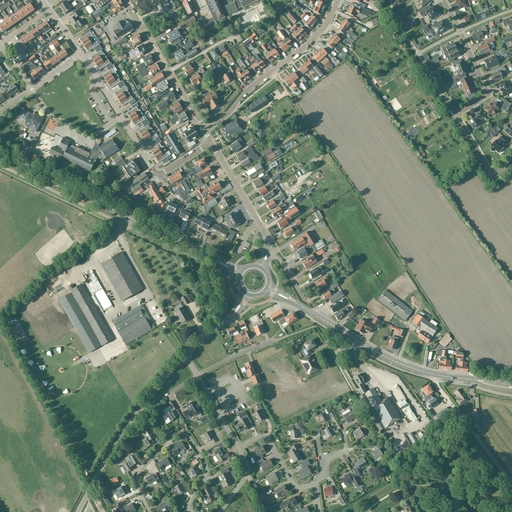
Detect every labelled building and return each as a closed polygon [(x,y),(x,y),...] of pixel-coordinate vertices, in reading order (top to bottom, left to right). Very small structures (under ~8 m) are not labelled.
[(35,7),(30,0),(29,0),(25,3),(27,6),(24,8),(29,15),(34,11),(33,8),(35,7)] [(97,4),(100,9),(103,6),(109,2),(108,1),(109,0),(111,1),(112,0),(100,0),(101,0),(99,1),(100,2),(97,4)] [(113,2),(109,5),(114,14),(124,8),(119,0),(114,0),(112,1),(113,2)] [(171,11),(176,9),(177,8),(176,6),(175,6),(171,0),(164,0),(160,2),(159,0),(158,0),(155,2),(156,4),(161,15),(171,10),(171,11)] [(179,0),(181,3),(182,2),(188,16),(196,12),(190,0),(179,0)] [(215,23),(225,18),(222,11),(226,9),(229,16),(233,14),(229,5),(225,7),(221,9),(216,0),(195,0),(196,1),(197,0),(204,0),(213,18),(203,22),(208,31),(216,26),(215,23)] [(235,0),(233,1),(234,3),(229,5),(233,14),(238,12),(237,9),(242,7),(243,9),(260,0),(235,0)] [(462,0),(455,0),(456,1),(457,3),(455,3),(456,6),(455,7),(456,10),(457,10),(458,10),(464,7),(465,8),(468,7),(464,0),(463,0),(462,0)] [(64,14),(70,10),(73,14),(83,6),(80,2),(76,5),(77,6),(74,8),(72,4),(68,7),(65,3),(59,7),(64,14)] [(319,2),(316,7),(323,10),(326,5),(319,2)] [(296,3),(294,6),(301,11),(304,8),(296,3)] [(22,10),(19,12),(24,18),(29,15),(24,8),(23,6),(21,8),(22,10)] [(358,14),(360,11),(359,10),(357,9),(351,6),(347,14),(353,17),(355,12),(358,14)] [(426,7),(418,12),(422,17),(427,14),(431,21),(440,15),(434,6),(428,10),(426,7)] [(316,7),(314,12),(321,16),(323,10),(316,7)] [(102,8),(92,14),(95,19),(105,13),(102,8)] [(17,13),(14,15),(19,22),(24,18),(19,12),(17,9),(15,11),(17,13)] [(477,21),(490,16),(488,10),(475,16),(477,21)] [(74,17),(69,21),(75,29),(78,27),(79,29),(84,25),(81,20),(78,21),(76,18),(80,15),(78,11),(72,15),(74,17)] [(7,17),(13,26),(19,22),(14,15),(13,13),(11,14),(12,17),(9,19),(7,17)] [(298,20),(291,13),(287,16),(294,23),(298,20)] [(307,16),(304,13),(302,15),(314,26),(318,21),(311,16),(310,18),(307,16)] [(304,19),(306,22),(304,24),(310,30),(314,26),(302,15),(301,17),(303,20),(304,19)] [(471,15),(464,18),(467,24),(474,21),(471,15)] [(4,22),(4,23),(8,29),(13,26),(7,17),(6,18),(7,20),(4,22)] [(179,25),(181,30),(196,22),(194,17),(179,25)] [(232,18),(226,20),(228,26),(229,25),(231,30),(236,28),(232,18)] [(371,20),(374,26),(379,24),(376,18),(371,20)] [(509,18),(502,21),(504,27),(508,26),(510,31),(511,29),(511,20),(510,22),(509,18)] [(0,29),(3,33),(8,29),(4,23),(4,22),(2,20),(0,21),(2,24),(0,25),(0,29)] [(115,26),(117,29),(116,29),(116,30),(113,32),(118,40),(121,38),(121,39),(131,33),(130,32),(134,30),(129,23),(127,24),(127,23),(124,22),(123,23),(122,21),(115,26)] [(345,21),(341,26),(352,33),(353,31),(348,27),(350,24),(345,21)] [(439,35),(442,33),(448,29),(443,21),(432,27),(433,29),(430,31),(433,37),(437,35),(438,35),(439,35)] [(46,23),(41,26),(44,31),(46,34),(51,30),(49,28),(46,23)] [(41,26),(36,30),(39,35),(44,31),(41,26)] [(341,26),(338,31),(343,35),(344,33),(352,38),(354,34),(352,33),(341,26)] [(479,32),(471,36),(474,42),(480,39),(480,40),(481,40),(482,39),(483,38),(483,36),(488,34),(485,26),(478,29),(479,32)] [(290,30),(293,33),(292,34),(293,35),(292,36),(298,42),(302,38),(296,32),(295,30),(292,28),(290,30)] [(300,28),(296,32),(302,38),(306,34),(300,28)] [(79,39),(84,46),(94,39),(90,32),(91,32),(89,29),(84,33),(85,35),(79,39)] [(34,38),(37,36),(37,37),(37,38),(38,39),(39,39),(41,41),(43,40),(41,37),(39,35),(36,30),(31,33),(34,38)] [(168,42),(169,44),(171,44),(175,42),(176,44),(181,42),(179,39),(182,38),(177,30),(175,32),(174,31),(167,36),(169,40),(169,41),(168,42)] [(280,38),(282,41),(284,43),(289,49),(293,46),(288,39),(288,40),(281,30),(277,33),(281,38),(280,38)] [(33,43),(31,40),(34,38),(31,33),(25,37),(32,47),(35,46),(33,43)] [(254,34),(248,38),(249,39),(252,44),(258,39),(254,34)] [(132,42),(129,44),(130,47),(133,45),(134,47),(142,43),(139,39),(140,38),(138,35),(130,39),(132,42)] [(335,35),(331,40),(341,49),(342,50),(344,47),(338,42),(340,40),(335,35)] [(31,48),(32,47),(25,37),(20,40),(22,42),(20,44),(24,50),(27,49),(26,48),(29,46),(31,48)] [(479,52),(480,56),(490,52),(490,53),(493,52),(491,48),(489,49),(488,48),(490,47),(489,44),(495,41),(493,37),(485,41),(487,44),(477,48),(478,49),(477,50),(478,52),(479,52)] [(94,48),(95,51),(101,47),(99,45),(98,45),(94,39),(84,46),(88,52),(94,48)] [(252,44),(249,39),(243,44),(246,48),(249,46),(252,44)] [(56,40),(51,44),(55,49),(57,52),(59,50),(57,47),(60,45),(56,40)] [(341,49),(331,40),(326,45),(332,49),(334,47),(336,48),(335,49),(339,53),(342,50),(341,49)] [(185,47),(174,54),(175,56),(176,59),(179,63),(187,58),(188,60),(198,54),(195,49),(189,53),(185,55),(184,54),(189,51),(188,49),(193,46),(191,43),(185,47)] [(284,53),(289,49),(284,43),(279,46),(284,53)] [(440,46),(443,52),(444,55),(456,50),(455,47),(456,47),(454,43),(448,46),(447,43),(440,46)] [(265,46),(275,60),(279,56),(275,50),(273,50),(272,48),(271,49),(269,46),(268,44),(265,46)] [(131,59),(136,56),(139,55),(140,57),(147,53),(145,49),(146,49),(145,49),(146,47),(145,46),(144,46),(143,45),(135,50),(137,52),(129,56),(131,59)] [(265,56),(270,63),(275,60),(265,46),(262,48),(263,51),(264,50),(266,54),(266,56),(265,56)] [(91,57),(95,64),(106,57),(104,54),(103,55),(101,51),(102,50),(101,47),(95,51),(97,53),(91,57)] [(58,54),(57,52),(55,49),(53,50),(55,53),(54,53),(56,56),(54,58),(57,63),(62,59),(59,54),(58,54)] [(210,52),(215,61),(220,57),(216,49),(210,52)] [(323,49),(318,54),(327,63),(329,61),(325,57),(327,54),(323,49)] [(64,50),(59,54),(62,59),(68,55),(64,50)] [(457,52),(456,50),(444,55),(446,59),(447,58),(449,64),(455,61),(454,59),(460,56),(458,52),(457,52)] [(213,62),(208,53),(204,56),(209,65),(213,62)] [(313,58),(318,63),(321,61),(325,65),(327,64),(327,63),(318,54),(313,58)] [(51,60),(49,57),(47,55),(45,56),(52,66),(57,63),(54,58),(51,60)] [(137,67),(136,67),(139,73),(140,72),(145,69),(144,68),(146,67),(148,66),(149,65),(153,63),(151,59),(152,59),(150,55),(142,60),(144,63),(137,67)] [(256,55),(252,58),(253,59),(254,61),(261,70),(266,67),(261,60),(260,60),(256,55)] [(45,61),(46,63),(44,65),(48,70),(52,66),(45,56),(44,57),(41,59),(43,62),(45,61)] [(495,56),(484,61),(486,65),(485,66),(484,67),(485,69),(486,69),(487,69),(488,70),(499,65),(495,56)] [(105,66),(107,69),(112,66),(111,63),(110,63),(106,57),(95,64),(99,70),(105,66)] [(452,63),(456,72),(465,68),(463,62),(460,63),(459,60),(452,63)] [(251,67),(256,73),(261,70),(254,61),(252,63),(253,65),(251,67)] [(304,66),(312,76),(314,79),(317,77),(313,71),(312,72),(310,69),(313,67),(309,62),(304,66)] [(194,72),(192,68),(195,67),(192,63),(190,64),(183,68),(186,72),(185,72),(185,74),(186,75),(187,76),(188,76),(194,72)] [(220,71),(215,63),(211,65),(216,73),(220,71)] [(34,64),(32,66),(39,76),(44,73),(39,66),(36,68),(34,64)] [(141,78),(144,76),(150,73),(152,75),(159,71),(155,64),(150,67),(150,66),(149,67),(149,68),(139,74),(141,78)] [(28,72),(34,80),(39,76),(32,66),(29,68),(31,70),(28,72)] [(103,75),(107,82),(117,75),(115,72),(114,73),(112,69),(114,68),(112,66),(107,69),(109,72),(103,75)] [(309,78),(312,76),(304,66),(299,69),(303,75),(306,73),(309,78)] [(313,69),(319,78),(323,75),(316,66),(313,69)] [(496,73),(489,76),(490,76),(489,78),(490,79),(491,80),(492,82),(502,78),(501,74),(506,72),(503,66),(495,70),(496,73)] [(202,81),(200,77),(206,73),(203,68),(196,72),(197,75),(190,79),(192,82),(191,83),(192,85),(194,85),(194,86),(197,84),(198,86),(202,83),(201,81),(202,81)] [(468,74),(465,68),(456,72),(458,75),(453,77),(455,83),(466,78),(465,75),(468,74)] [(239,69),(236,71),(238,74),(237,74),(239,76),(237,77),(242,84),(247,80),(242,74),(241,72),(239,69)] [(244,69),(241,72),(242,74),(247,80),(252,77),(247,70),(245,71),(244,69)] [(233,80),(228,73),(222,77),(226,84),(233,80)] [(294,73),(289,77),(296,87),(299,85),(295,81),(298,79),(294,73)] [(153,78),(149,81),(152,85),(164,79),(161,74),(159,75),(158,74),(152,78),(153,78)] [(117,85),(118,87),(124,84),(122,81),(120,82),(118,79),(119,78),(117,75),(107,82),(111,88),(117,85)] [(289,77),(284,81),(288,86),(291,84),(294,89),(296,87),(289,77)] [(461,87),(463,91),(474,86),(472,82),(470,83),(469,81),(468,81),(467,78),(460,81),(463,87),(461,87)] [(163,97),(161,94),(169,89),(167,86),(168,85),(166,81),(157,87),(156,86),(153,88),(156,93),(156,94),(158,97),(157,98),(158,100),(163,97)] [(304,82),(300,85),(304,90),(308,87),(304,82)] [(506,82),(500,85),(501,88),(502,88),(503,89),(500,90),(503,97),(504,97),(504,98),(505,98),(507,97),(508,96),(507,95),(511,93),(511,90),(510,86),(508,87),(506,82)] [(114,94),(118,100),(129,93),(125,87),(126,86),(124,84),(118,87),(120,90),(114,94)] [(14,85),(7,89),(6,87),(4,89),(2,87),(0,88),(4,93),(6,92),(9,97),(18,90),(14,85)] [(475,90),(474,86),(463,91),(465,94),(466,94),(468,99),(475,96),(474,93),(473,91),(475,90)] [(207,97),(202,100),(207,107),(210,105),(213,110),(220,106),(217,101),(219,100),(214,92),(210,95),(209,94),(207,96),(207,97)] [(133,100),(129,93),(118,100),(122,107),(128,103),(130,105),(135,102),(134,99),(133,100)] [(172,93),(165,97),(166,98),(167,99),(167,100),(169,103),(170,102),(172,101),(172,102),(176,100),(174,98),(175,97),(172,93)] [(264,96),(247,106),(251,113),(268,103),(264,96)] [(166,101),(157,106),(160,111),(169,106),(166,101)] [(505,101),(501,108),(501,110),(506,112),(507,110),(510,103),(505,101)] [(178,103),(167,110),(169,113),(172,111),(175,115),(183,111),(178,103)] [(488,107),(485,109),(489,116),(492,114),(492,115),(497,113),(496,111),(499,110),(495,103),(491,105),(491,104),(487,106),(488,107)] [(127,113),(131,120),(142,113),(140,110),(139,111),(136,107),(138,106),(136,104),(131,107),(133,110),(127,113)] [(43,118),(41,117),(33,113),(32,115),(29,114),(30,113),(22,109),(18,117),(26,121),(26,120),(31,123),(28,128),(36,133),(43,118)] [(106,121),(103,116),(101,112),(97,114),(102,123),(106,121)] [(188,119),(184,112),(169,121),(172,125),(178,121),(180,124),(188,119)] [(471,116),(467,119),(473,128),(479,124),(478,122),(484,118),(480,112),(472,117),(471,116)] [(141,123),(143,125),(148,122),(146,119),(145,120),(142,117),(143,116),(142,113),(131,120),(135,126),(141,123)] [(226,139),(231,136),(232,137),(243,131),(241,127),(237,119),(225,126),(226,128),(221,131),(226,139)] [(138,132),(143,138),(153,131),(151,128),(150,129),(148,126),(150,124),(148,122),(143,125),(144,128),(138,132)] [(494,130),(490,126),(485,131),(489,135),(494,130)] [(184,133),(187,138),(196,132),(193,127),(187,131),(185,127),(179,131),(182,134),(184,133)] [(262,129),(257,132),(260,137),(265,134),(262,129)] [(495,130),(490,134),(493,138),(498,133),(495,130)] [(153,141),(154,143),(160,140),(158,137),(156,138),(154,135),(155,134),(153,131),(143,138),(147,145),(153,141)] [(196,132),(187,138),(190,143),(187,144),(190,148),(195,144),(193,141),(199,138),(196,132)] [(166,137),(172,146),(176,144),(170,134),(166,137)] [(496,141),(491,146),(491,147),(491,149),(491,150),(491,151),(492,152),(494,152),(495,151),(495,150),(498,153),(503,148),(502,146),(506,142),(501,137),(497,141),(496,141)] [(106,159),(119,150),(112,139),(99,148),(93,148),(90,154),(76,147),(76,148),(68,145),(70,141),(63,138),(58,148),(62,149),(61,152),(52,147),(49,154),(60,160),(61,157),(62,158),(90,172),(96,159),(98,157),(101,162),(106,159)] [(252,139),(246,143),(249,147),(255,144),(252,139)] [(150,150),(154,156),(165,150),(163,146),(162,147),(160,144),(161,143),(160,140),(154,143),(156,146),(150,150)] [(23,142),(20,148),(26,151),(25,153),(30,155),(31,152),(38,155),(39,153),(32,150),(33,147),(30,145),(23,142)] [(230,147),(234,153),(245,147),(243,143),(240,145),(238,142),(230,147)] [(182,152),(176,144),(172,146),(177,155),(182,152)] [(255,155),(250,147),(236,156),(240,162),(247,157),(248,159),(255,155)] [(270,148),(261,153),(264,158),(273,153),(270,148)] [(154,156),(158,163),(161,161),(163,163),(171,158),(169,155),(168,156),(166,153),(167,153),(165,150),(154,156)] [(266,162),(266,161),(267,162),(276,157),(273,153),(264,158),(266,162)] [(256,155),(253,157),(241,164),(244,168),(253,163),(253,162),(259,158),(256,155)] [(202,170),(201,168),(207,164),(205,162),(206,161),(205,159),(203,159),(196,163),(198,166),(191,170),(193,174),(197,172),(198,173),(202,170)] [(122,161),(113,167),(116,172),(123,168),(126,172),(124,173),(128,179),(130,178),(139,172),(132,160),(126,165),(123,160),(122,161)] [(246,172),(249,177),(262,168),(259,164),(246,172)] [(209,168),(197,175),(197,174),(193,176),(195,181),(200,178),(200,179),(204,176),(205,177),(212,173),(211,173),(212,172),(211,170),(210,170),(209,168)] [(251,180),(261,174),(264,172),(262,168),(249,177),(251,180)] [(135,193),(141,189),(139,185),(148,179),(144,173),(128,184),(132,190),(133,189),(133,190),(131,192),(132,195),(135,193)] [(181,187),(184,192),(179,194),(181,198),(185,195),(188,193),(186,190),(184,186),(183,186),(181,183),(182,182),(184,181),(182,178),(179,173),(174,176),(180,187),(181,187)] [(273,183),(276,181),(277,183),(280,181),(279,179),(281,178),(278,174),(270,179),(273,183)] [(262,177),(253,183),(257,189),(264,185),(262,182),(264,181),(269,178),(266,175),(262,177)] [(178,188),(180,187),(174,176),(169,179),(172,185),(175,183),(176,185),(178,188)] [(198,188),(201,187),(204,185),(200,180),(195,183),(198,188)] [(200,188),(190,194),(192,198),(198,195),(203,204),(214,198),(212,195),(216,193),(216,192),(221,189),(218,182),(208,188),(202,192),(200,188)] [(282,191),(287,188),(284,182),(279,184),(282,191)] [(273,188),(271,184),(258,192),(261,196),(268,192),(267,192),(273,188)] [(149,187),(147,188),(148,189),(149,191),(153,197),(163,190),(162,187),(156,191),(153,185),(149,187)] [(142,189),(133,195),(134,197),(144,191),(142,189)] [(165,192),(163,190),(153,197),(156,202),(158,201),(160,204),(163,202),(159,196),(165,192)] [(266,202),(271,198),(275,196),(272,191),(263,197),(264,199),(263,200),(264,201),(265,202),(266,202)] [(283,195),(266,205),(270,210),(276,206),(277,207),(281,205),(283,204),(282,202),(285,199),(283,195)] [(219,203),(220,205),(221,205),(224,209),(231,205),(227,198),(221,201),(222,202),(219,203)] [(218,204),(215,201),(215,199),(207,203),(210,208),(218,204)] [(166,214),(167,210),(174,213),(175,211),(178,212),(178,211),(181,206),(178,204),(177,207),(173,205),(175,202),(172,201),(171,203),(170,203),(168,206),(166,205),(164,209),(163,212),(166,214)] [(195,224),(201,227),(205,220),(208,213),(210,209),(209,208),(207,204),(204,206),(205,212),(203,216),(202,216),(201,218),(198,216),(197,219),(195,217),(190,226),(193,227),(195,224)] [(283,213),(281,210),(286,207),(284,204),(271,213),(274,218),(283,213)] [(184,208),(181,206),(178,211),(181,213),(179,217),(187,220),(192,211),(187,209),(187,211),(184,210),(183,212),(182,211),(184,208)] [(290,221),(297,216),(300,214),(296,208),(286,214),(288,217),(285,219),(278,223),(281,228),(288,224),(287,222),(290,220),(290,221)] [(226,218),(224,219),(227,224),(236,219),(233,213),(226,217),(226,218)] [(221,216),(216,220),(214,224),(210,232),(224,239),(225,239),(231,242),(235,233),(229,230),(228,233),(220,229),(221,228),(218,226),(219,224),(223,222),(223,219),(221,216)] [(236,219),(227,224),(230,229),(232,228),(233,228),(240,224),(236,219)] [(214,224),(211,223),(205,220),(201,227),(207,231),(210,232),(214,224)] [(287,237),(294,233),(296,236),(300,233),(295,225),(284,232),(286,235),(285,235),(286,237),(287,237)] [(295,250),(299,247),(307,242),(310,247),(314,244),(318,251),(326,246),(322,240),(319,241),(317,243),(310,232),(303,236),(304,237),(298,241),(297,240),(295,242),(292,245),(291,246),(293,248),(293,247),(295,250)] [(299,256),(298,256),(300,259),(300,258),(301,259),(308,255),(305,251),(309,249),(307,247),(304,249),(304,248),(297,253),(299,256)] [(122,253),(101,265),(122,302),(143,290),(122,253)] [(303,264),(306,269),(314,265),(312,262),(315,260),(313,255),(306,259),(308,261),(303,264)] [(316,269),(309,273),(311,276),(310,276),(312,278),(312,279),(320,274),(324,272),(320,266),(319,267),(316,269)] [(326,277),(315,284),(318,287),(317,288),(318,289),(319,290),(327,286),(324,282),(328,280),(326,277)] [(329,293),(328,291),(322,295),(325,300),(335,295),(334,293),(336,291),(334,289),(338,286),(336,283),(329,287),(331,290),(332,291),(329,293)] [(72,285),(68,287),(72,293),(59,300),(74,327),(89,353),(99,348),(102,346),(113,340),(82,285),(74,289),(72,285)] [(405,321),(413,311),(406,306),(386,291),(378,300),(405,321)] [(329,300),(332,304),(344,296),(341,292),(329,300)] [(189,303),(185,296),(181,298),(185,305),(189,303)] [(330,307),(332,310),(331,310),(333,312),(334,313),(341,308),(339,305),(340,304),(343,302),(342,300),(330,307)] [(344,314),(347,312),(349,311),(347,307),(336,315),(337,316),(336,317),(338,321),(343,318),(344,317),(345,316),(344,314)] [(183,308),(175,312),(182,324),(189,319),(183,308)] [(126,345),(151,330),(149,326),(140,310),(114,325),(126,345)] [(284,316),(282,313),(281,310),(270,316),(273,323),(279,320),(279,319),(284,316)] [(294,313),(279,322),(281,325),(287,322),(288,325),(297,319),(294,313)] [(417,315),(412,323),(420,329),(422,330),(421,332),(417,337),(428,344),(438,329),(427,321),(423,319),(417,315)] [(375,318),(372,323),(377,326),(380,321),(375,318)] [(361,321),(356,330),(363,334),(365,331),(370,333),(373,327),(361,321)] [(259,322),(252,325),(253,329),(254,328),(257,336),(263,334),(259,322)] [(227,330),(229,335),(233,333),(237,344),(243,342),(240,334),(239,334),(238,332),(236,333),(234,328),(227,330)] [(241,333),(240,334),(243,342),(249,340),(245,332),(242,333),(242,332),(240,332),(241,333)] [(452,340),(449,337),(450,336),(447,333),(439,343),(445,348),(452,340)] [(390,344),(389,348),(395,350),(398,339),(392,337),(390,344)] [(312,340),(304,345),(305,345),(302,347),(304,350),(302,351),(305,357),(310,354),(308,351),(315,347),(314,345),(315,344),(312,340)] [(447,352),(442,351),(441,357),(443,357),(443,359),(440,358),(440,360),(439,363),(441,364),(441,365),(439,364),(439,369),(445,370),(451,371),(452,366),(449,366),(450,361),(447,361),(447,359),(446,359),(447,352)] [(455,371),(461,372),(462,362),(463,362),(463,360),(464,354),(462,352),(456,351),(455,359),(459,359),(458,367),(456,366),(455,371)] [(301,361),(309,376),(319,370),(311,355),(301,361)] [(246,365),(247,367),(245,368),(248,377),(255,374),(251,363),(246,365)] [(261,383),(258,375),(251,378),(254,385),(261,383)] [(360,375),(354,378),(356,381),(355,381),(358,386),(360,389),(358,390),(361,395),(359,397),(379,431),(400,419),(387,398),(381,402),(374,389),(367,392),(364,387),(362,387),(361,385),(364,383),(360,375)] [(428,386),(422,390),(424,392),(422,393),(425,398),(427,397),(430,401),(428,403),(432,408),(438,404),(435,398),(434,399),(430,395),(433,393),(428,386)] [(459,390),(454,393),(459,399),(456,401),(460,407),(468,400),(462,392),(461,393),(459,390)] [(229,401),(242,395),(240,391),(227,397),(229,401)] [(395,402),(399,408),(407,404),(403,398),(395,402)] [(172,401),(169,403),(174,411),(177,409),(172,401)] [(183,413),(186,419),(193,416),(193,417),(200,413),(194,402),(187,406),(189,410),(183,413)] [(263,411),(260,406),(259,404),(256,405),(259,411),(254,414),(258,423),(264,419),(261,413),(263,411)] [(411,427),(418,424),(409,405),(403,408),(411,424),(409,425),(411,427)] [(166,415),(163,417),(167,424),(177,418),(173,411),(170,407),(163,411),(166,415)] [(346,421),(348,424),(352,422),(351,420),(358,416),(355,410),(343,416),(346,421)] [(435,422),(438,421),(446,416),(445,416),(448,414),(446,410),(443,412),(436,417),(433,419),(435,422)] [(241,424),(237,426),(234,427),(237,432),(240,431),(243,429),(244,431),(250,428),(247,423),(249,421),(246,416),(247,415),(245,411),(238,415),(242,421),(239,422),(241,424)] [(324,413),(318,417),(322,423),(327,421),(330,419),(329,417),(327,418),(324,413)] [(297,431),(294,431),(293,427),(288,427),(289,432),(290,432),(291,439),(297,439),(300,438),(300,436),(299,436),(299,434),(298,434),(297,431)] [(321,432),(321,434),(322,436),(323,436),(326,434),(328,438),(338,433),(337,430),(334,432),(333,430),(332,430),(330,427),(321,432)] [(143,441),(141,442),(145,449),(147,448),(153,444),(151,440),(154,438),(149,428),(143,432),(146,439),(143,441)] [(364,436),(363,434),(361,431),(360,428),(358,429),(358,431),(353,434),(357,440),(363,436),(364,436)] [(210,431),(203,435),(207,442),(212,440),(213,443),(218,441),(216,437),(214,438),(210,431)] [(408,435),(413,444),(417,441),(412,433),(408,435)] [(181,442),(174,446),(170,448),(175,457),(179,454),(186,450),(185,448),(181,442)] [(288,453),(290,458),(291,457),(292,458),(292,459),(294,463),(297,461),(298,463),(302,460),(297,450),(299,449),(297,444),(290,448),(292,451),(288,453)] [(254,459),(255,462),(261,459),(260,456),(265,453),(262,446),(254,451),(256,455),(254,457),(255,459),(254,459)] [(377,450),(372,453),(375,459),(382,455),(379,450),(380,450),(378,447),(376,448),(377,450)] [(214,453),(215,456),(219,463),(226,459),(227,458),(228,459),(230,458),(228,453),(223,456),(222,452),(221,453),(219,448),(215,451),(216,452),(214,453)] [(127,463),(123,465),(122,466),(126,473),(134,469),(132,466),(137,464),(132,455),(125,459),(127,463)] [(165,471),(164,469),(170,465),(167,458),(155,465),(160,473),(165,471)] [(358,471),(367,466),(364,460),(364,459),(363,458),(358,460),(359,462),(354,465),(355,467),(352,470),(356,477),(360,475),(358,471)] [(257,463),(256,463),(257,465),(258,464),(258,466),(260,465),(263,472),(273,466),(269,460),(264,463),(262,459),(256,462),(257,463)] [(303,469),(297,473),(301,480),(311,474),(307,466),(310,465),(308,461),(301,465),(303,469)] [(200,474),(196,467),(189,471),(193,478),(200,474)] [(224,488),(232,483),(226,473),(229,472),(227,468),(220,472),(222,475),(220,477),(223,483),(222,484),(224,488)] [(274,473),(265,478),(269,485),(278,480),(274,473)] [(352,482),(352,481),(353,481),(357,487),(360,485),(355,476),(351,478),(350,478),(349,477),(350,477),(348,474),(344,476),(345,477),(342,479),(344,483),(341,484),(343,489),(346,487),(345,485),(352,482)] [(152,475),(145,479),(150,488),(160,482),(157,477),(154,478),(152,475)] [(167,482),(163,475),(158,477),(162,485),(167,482)] [(181,484),(175,488),(179,495),(185,491),(184,488),(187,486),(184,481),(181,483),(181,484)] [(118,489),(113,491),(118,499),(122,497),(122,496),(128,493),(124,486),(118,489)] [(274,492),(273,493),(275,496),(276,495),(278,498),(288,493),(284,486),(274,491),(274,492)] [(328,489),(324,489),(325,496),(336,495),(335,492),(332,492),(332,490),(332,486),(328,487),(328,489)] [(207,495),(204,496),(208,503),(215,500),(212,495),(214,494),(210,488),(204,491),(207,495)] [(265,493),(261,495),(257,497),(258,499),(260,504),(263,502),(260,498),(262,497),(265,502),(269,499),(265,493)] [(287,501),(279,505),(281,509),(287,506),(289,509),(298,504),(294,497),(287,501)] [(159,506),(155,508),(157,511),(161,509),(162,511),(165,511),(170,510),(168,506),(166,503),(166,502),(159,506)]
